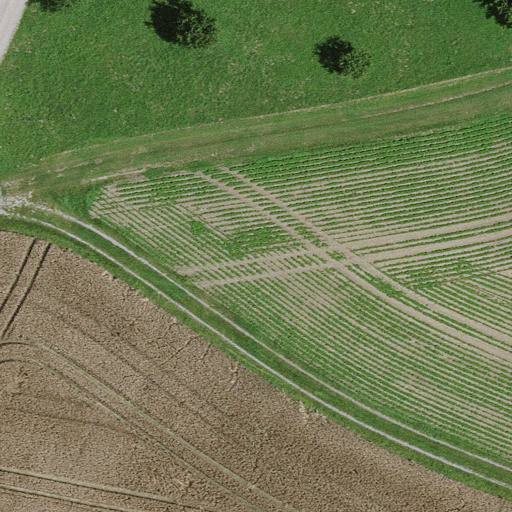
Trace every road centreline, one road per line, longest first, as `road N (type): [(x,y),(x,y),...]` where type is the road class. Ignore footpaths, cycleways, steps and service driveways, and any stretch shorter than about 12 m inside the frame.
road 1 (track): [(511,472),(413,439),(306,382),(56,215),(0,199)]
road 2 (track): [(0,192),(175,145),(479,102),(511,87)]
